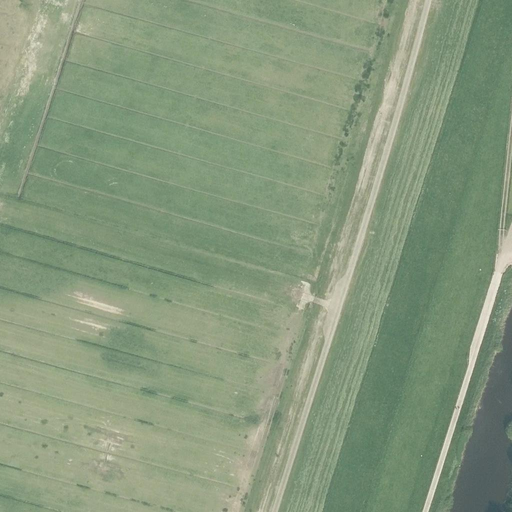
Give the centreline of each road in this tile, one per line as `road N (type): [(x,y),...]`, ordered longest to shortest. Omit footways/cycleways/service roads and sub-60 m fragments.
road 1 (track): [(274,511),(428,0)]
road 2 (track): [(511,231),(426,511)]
road 3 (track): [(511,133),(504,253)]
